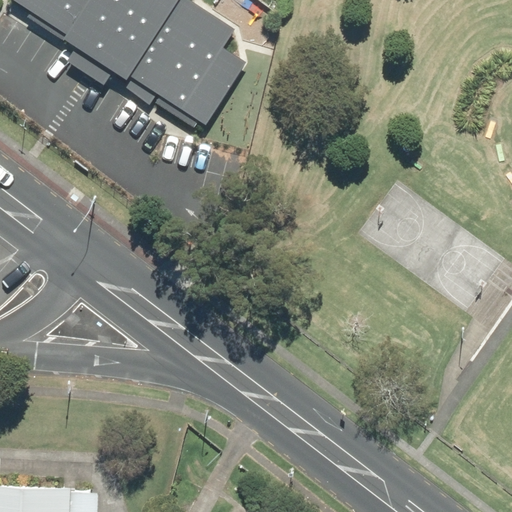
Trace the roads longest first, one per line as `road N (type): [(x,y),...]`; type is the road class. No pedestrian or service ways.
road 1 (secondary): [(218,364),(410,511)]
road 2 (secondary): [(218,364),(0,345)]
road 3 (secondary): [(81,260),(218,364)]
